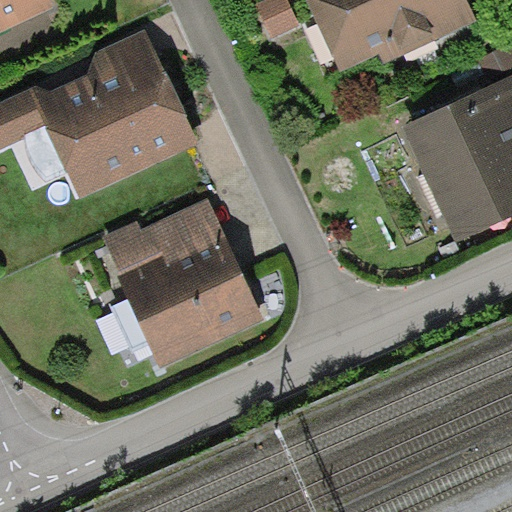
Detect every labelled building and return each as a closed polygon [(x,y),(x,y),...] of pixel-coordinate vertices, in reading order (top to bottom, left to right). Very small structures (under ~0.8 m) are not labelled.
[(0,0),(0,28),(46,7),(42,0),(0,0)] [(464,0),(310,0),(343,67),(383,48),(388,58),(473,18),(464,0)] [(144,43),(0,109),(0,144),(51,121),(83,190),(189,141),(144,43)] [(511,83),(411,132),(463,237),(511,212),(511,83)] [(207,202),(113,243),(162,358),(256,317),(207,202)]
